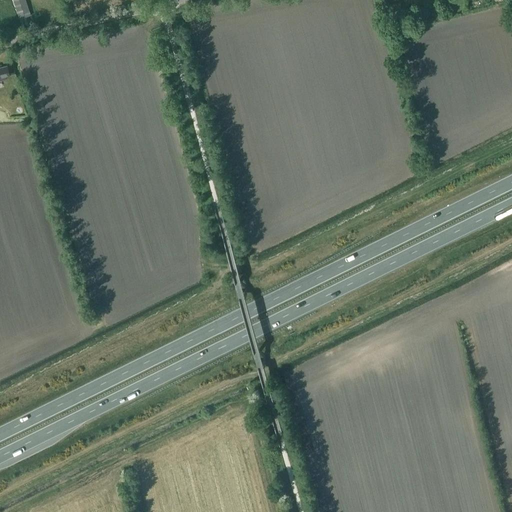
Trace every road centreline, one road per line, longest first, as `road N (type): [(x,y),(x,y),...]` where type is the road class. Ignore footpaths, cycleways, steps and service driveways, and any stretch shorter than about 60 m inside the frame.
road 1 (trunk): [(0,457),(511,204)]
road 2 (trunk): [(511,182),(0,434)]
road 3 (unclassified): [(0,44),(180,0)]
